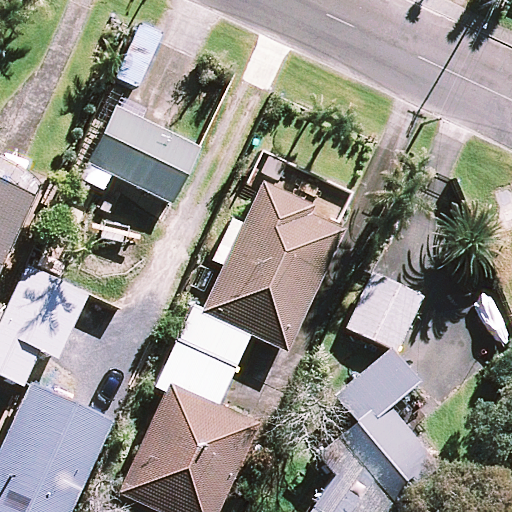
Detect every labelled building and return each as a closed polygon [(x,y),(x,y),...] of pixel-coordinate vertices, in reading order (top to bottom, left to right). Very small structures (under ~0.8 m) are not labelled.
[(195,150),(112,112),(88,166),(171,203),(195,150)] [(281,353),(338,230),(305,215),(310,206),(258,182),(238,225),(226,219),(206,263),(214,266),(195,308),(190,305),(151,388),(162,393),(115,494),(153,511),(213,511),(254,425),(213,406),(246,337),(281,353)] [(0,247),(22,199),(0,189),(0,247)] [(186,247),(114,199),(30,325),(101,373),(186,247)] [(417,298),(368,276),(344,330),(393,352),(417,298)] [(410,379),(377,350),(331,405),(347,419),(312,460),(333,477),(302,511),(385,511),(431,459),(379,414),(410,379)] [(0,511),(61,511),(107,415),(29,378),(0,439),(0,511)]
